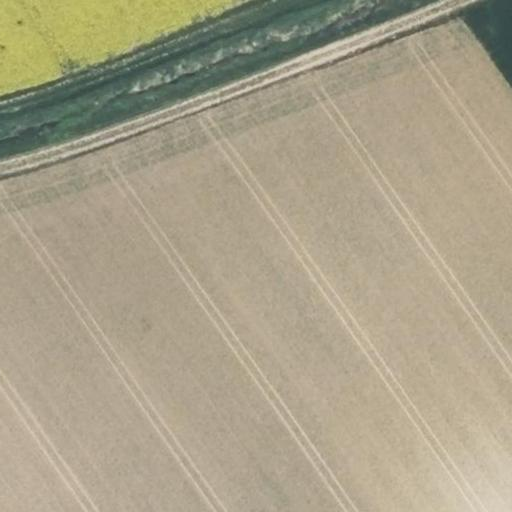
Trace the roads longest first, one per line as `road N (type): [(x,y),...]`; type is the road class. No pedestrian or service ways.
road 1 (track): [(481,0),(0,171)]
road 2 (track): [(0,108),(315,0)]
